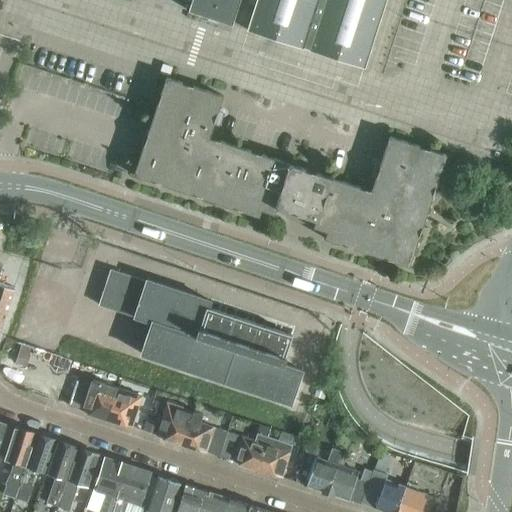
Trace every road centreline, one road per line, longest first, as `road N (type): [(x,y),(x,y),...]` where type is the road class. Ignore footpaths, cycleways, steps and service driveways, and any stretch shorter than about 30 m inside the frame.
road 1 (unclassified): [(497,340),(40,190),(0,187)]
road 2 (residential): [(341,511),(0,395)]
